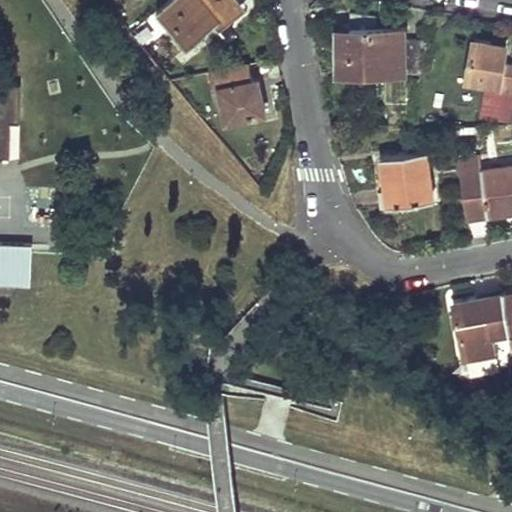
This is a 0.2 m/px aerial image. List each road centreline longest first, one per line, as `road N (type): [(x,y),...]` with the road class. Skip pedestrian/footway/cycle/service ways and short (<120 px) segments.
road 1 (tertiary): [(0,391),(443,511)]
road 2 (residential): [(285,0),(324,203),(345,245),(397,272),(511,255)]
